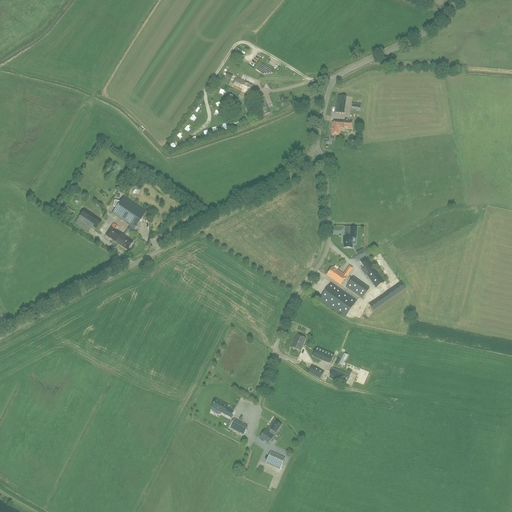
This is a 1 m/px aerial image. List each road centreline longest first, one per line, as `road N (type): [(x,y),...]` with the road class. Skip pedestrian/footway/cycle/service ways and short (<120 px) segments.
road 1 (unclassified): [(0,337),(284,182),(315,147)]
road 2 (unclassified): [(259,401),(289,310),(329,241),(315,147)]
road 3 (unclassified): [(315,147),(333,80),(416,38),(455,0)]
road 4 (track): [(314,80),(243,41),(204,94)]
